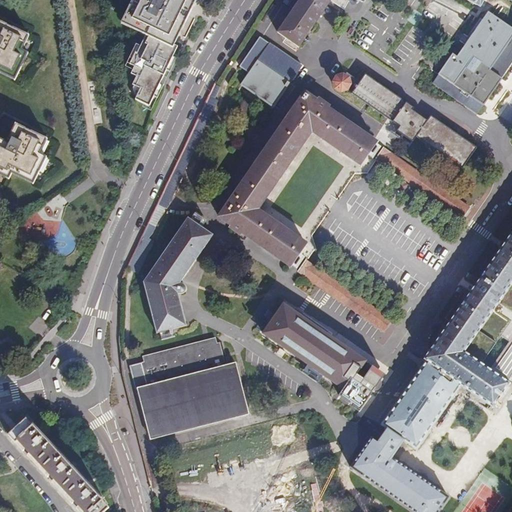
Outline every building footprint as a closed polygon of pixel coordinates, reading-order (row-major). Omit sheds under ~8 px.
[(193,0),(129,0),(119,22),(141,33),(171,47),(193,0)] [(298,0),(276,33),(298,48),(331,0),(344,9),(349,0),(361,0),(364,2),(365,0),(465,0),(479,8),(483,0),(298,0)] [(511,26),(491,12),(461,57),(456,54),(436,83),(480,114),(509,73),(511,69),(511,26)] [(0,71),(15,79),(28,52),(21,48),(27,35),(0,20),(0,71)] [(128,59),(159,73),(171,47),(141,33),(128,59)] [(270,43),(241,86),(274,108),(303,65),(270,43)] [(159,73),(128,59),(124,67),(129,70),(127,74),(133,77),(129,86),(135,88),(130,99),(143,105),(155,81),(159,73)] [(366,74),(352,93),(399,126),(396,130),(413,142),(417,137),(463,169),(478,148),(462,137),(431,116),(428,121),(413,110),(415,108),(366,74)] [(348,90),(350,88),(351,85),(351,82),(350,80),(348,78),(345,77),(343,76),(340,77),(338,78),(336,80),(335,83),(335,86),(336,88),(338,90),(341,92),(343,92),(346,92),(348,90)] [(196,120),(130,260),(137,263),(170,194),(169,193),(219,89),(213,86),(196,120)] [(243,233),(292,267),(308,243),(259,209),(312,131),(360,164),(375,142),(304,94),(220,217),(233,226),(231,229),(241,236),(243,233)] [(9,143),(0,138),(0,174),(9,179),(12,172),(33,182),(47,156),(38,151),(45,139),(13,123),(7,137),(11,139),(9,143)] [(378,138),(375,142),(383,147),(386,143),(378,138)] [(383,147),(375,142),(360,164),(368,169),(375,159),(383,147)] [(400,159),(383,147),(375,159),(461,216),(468,205),(400,159)] [(180,227),(159,259),(179,273),(182,269),(186,271),(192,262),(204,243),(180,227)] [(426,362),(382,425),(396,434),(392,439),(393,440),(385,453),(390,456),(399,445),(400,446),(404,440),(417,449),(461,385),(494,408),(511,383),(480,362),(511,317),(511,232),(424,360),(426,362)] [(308,243),(292,267),(299,272),(306,262),(315,248),(308,243)] [(179,273),(159,259),(156,262),(158,263),(153,271),(151,269),(146,278),(147,282),(150,281),(152,292),(150,293),(159,327),(189,319),(181,293),(178,295),(176,287),(179,286),(182,287),(184,287),(186,286),(187,284),(188,283),(188,281),(187,280),(185,279),(184,278),(182,278),(178,275),(179,273)] [(306,262),(299,272),(383,330),(391,318),(306,262)] [(299,272),(292,267),(288,272),(296,277),(299,272)] [(262,330),(256,338),(283,356),(287,349),(345,389),(341,395),(361,409),(382,377),(369,368),(366,375),(358,370),(365,359),(284,304),(265,332),(262,330)] [(142,357),(143,362),(216,343),(214,337),(204,340),(142,357)] [(216,343),(143,362),(138,364),(145,388),(137,390),(151,439),(249,413),(235,362),(228,364),(221,341),(216,343)] [(26,418),(20,424),(27,432),(18,440),(85,511),(105,511),(110,508),(99,497),(101,495),(63,454),(61,456),(49,444),(52,442),(38,427),(36,430),(26,418)] [(27,432),(20,424),(9,434),(16,442),(18,440),(27,432)] [(433,511),(445,495),(390,456),(385,453),(393,440),(392,439),(396,434),(382,425),(372,439),(367,434),(345,465),(412,511),(433,511)]
